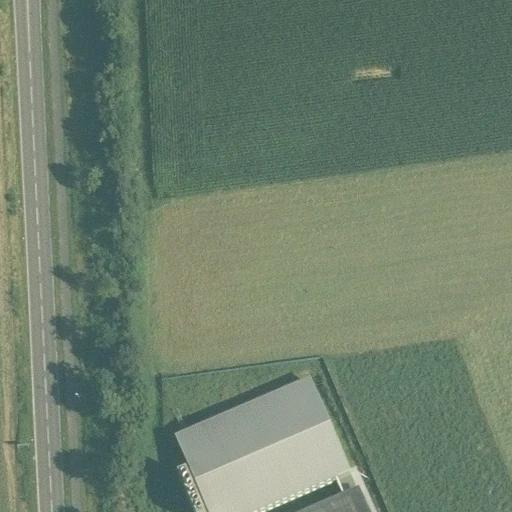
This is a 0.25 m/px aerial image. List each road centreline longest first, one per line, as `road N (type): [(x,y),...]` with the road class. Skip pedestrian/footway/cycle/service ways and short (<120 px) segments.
road 1 (track): [(137,0),(160,511)]
road 2 (tertiary): [(27,37),(50,511)]
